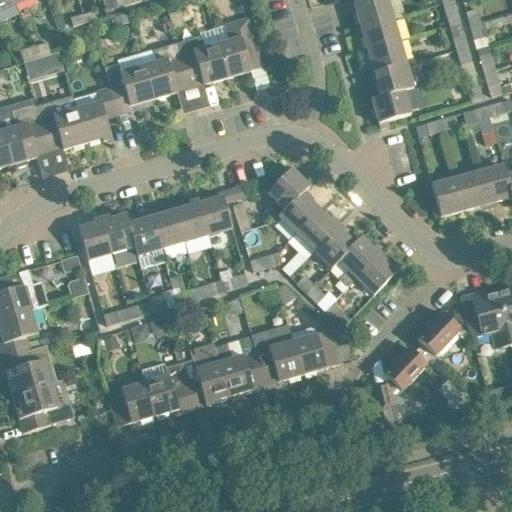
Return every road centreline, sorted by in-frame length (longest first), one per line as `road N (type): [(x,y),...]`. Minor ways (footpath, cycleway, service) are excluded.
road 1 (residential): [(0,498),(304,409),(343,385),(450,268)]
road 2 (residential): [(0,244),(206,153),(267,135),(313,142)]
road 3 (secondary): [(297,511),(511,456)]
road 4 (residential): [(313,142),(423,252),(450,268)]
road 5 (residential): [(313,142),(322,73),(299,0)]
